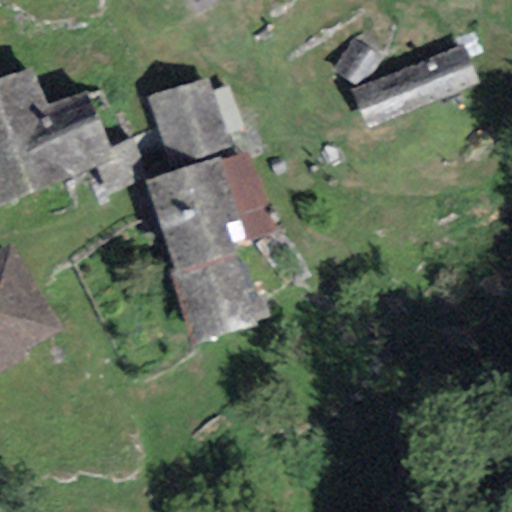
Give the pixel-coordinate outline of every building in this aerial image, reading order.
[(363,82),(382,57),(356,38),(334,71),(354,85),(363,82)] [(363,87),(353,91),(366,126),(475,83),(462,49),(363,87)] [(30,67),(0,78),(0,201),(95,168),(106,193),(149,179),(135,138),(107,148),(86,93),(46,106),(30,67)] [(231,145),(210,78),(147,99),(168,165),(231,145)] [(220,158),(144,181),(173,270),(170,271),(191,344),(256,326),(242,291),(250,289),(233,246),(247,243),(220,158)] [(0,360),(57,328),(10,247),(0,252),(0,360)]
